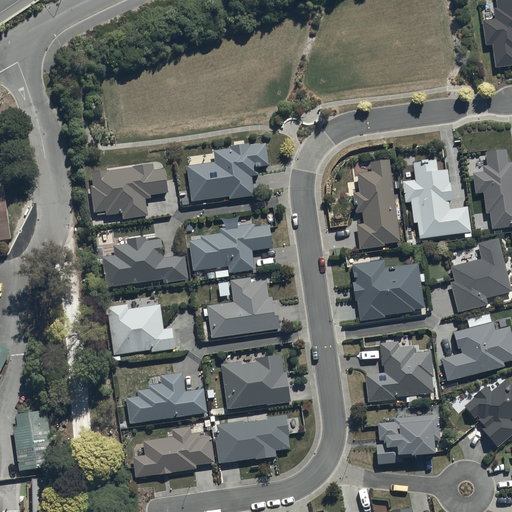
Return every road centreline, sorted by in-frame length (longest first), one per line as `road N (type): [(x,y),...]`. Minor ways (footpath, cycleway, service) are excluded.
road 1 (residential): [(511,102),(344,125),(306,160),(302,197),(333,418),(322,470)]
road 2 (residential): [(322,470),(281,493),(159,511)]
road 3 (residential): [(322,470),(447,486)]
